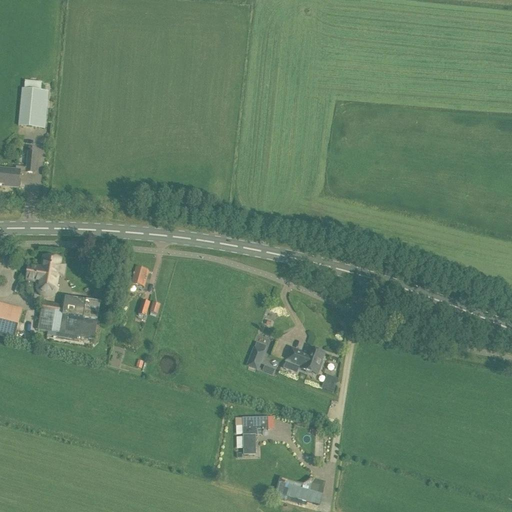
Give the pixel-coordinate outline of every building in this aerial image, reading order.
[(22,90),(18,126),(45,129),(48,92),(40,91),(41,83),(25,81),(24,90),(22,90)] [(0,169),(0,184),(4,185),(3,187),(18,188),(20,172),(35,174),(37,154),(28,153),(26,168),(16,167),(15,171),(0,169)] [(28,273),(26,281),(39,283),(35,286),(35,287),(35,288),(35,289),(35,290),(36,290),(36,291),(36,292),(37,292),(37,293),(37,294),(38,294),(38,295),(39,295),(39,296),(40,296),(41,296),(41,297),(42,297),(43,298),(44,298),(45,298),(46,298),(47,298),(48,298),(49,298),(50,298),(51,298),(52,298),(52,297),(53,297),(54,297),(54,296),(55,296),(56,295),(57,294),(57,293),(58,293),(58,292),(58,291),(59,291),(59,290),(59,289),(59,288),(59,287),(58,286),(58,285),(58,284),(57,283),(57,282),(58,276),(63,277),(64,272),(64,267),(59,266),(60,259),(44,257),(41,268),(29,267),(28,272),(28,273)] [(135,269),(134,272),(131,285),(136,287),(136,289),(141,290),(142,288),(143,289),(148,272),(135,269)] [(21,295),(25,285),(18,282),(14,292),(21,295)] [(65,298),(64,306),(42,302),(38,328),(59,332),(60,331),(95,337),(100,303),(65,298)] [(142,301),(138,315),(145,317),(150,303),(142,301)] [(153,302),(150,312),(151,313),(150,316),(155,317),(156,314),(157,315),(160,304),(153,302)] [(0,336),(13,340),(20,313),(0,307),(0,336)] [(253,348),(246,366),(258,371),(265,352),(264,352),(266,347),(256,343),(254,348),(253,348)] [(301,369),(304,370),(318,375),(319,371),(318,371),(324,354),(309,349),(307,355),(291,349),(286,361),(302,367),(301,369)] [(321,389),(333,393),(336,385),(338,380),(326,375),(325,380),(321,389)] [(243,419),(235,419),(235,426),(243,426),(244,455),(255,455),(255,430),(268,429),(267,419),(243,419)]
